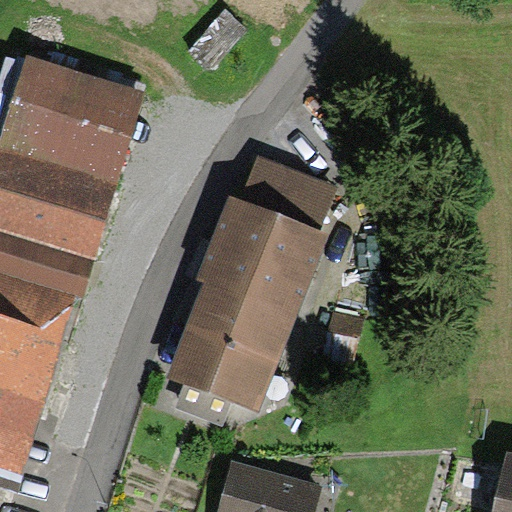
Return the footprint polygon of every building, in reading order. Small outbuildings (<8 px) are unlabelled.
[(0,141),(0,275),(76,297),(82,298),(139,95),(22,62),(0,141)] [(202,288),(165,380),(262,420),(333,247),(326,244),(347,192),(254,155),(232,208),(223,204),(190,283),(202,288)] [(0,498),(1,493),(20,498),(76,297),(0,275),(0,498)] [(511,511),(511,453),(505,452),(490,511),(511,511)] [(233,465),(219,511),(321,511),(327,491),(233,465)]
